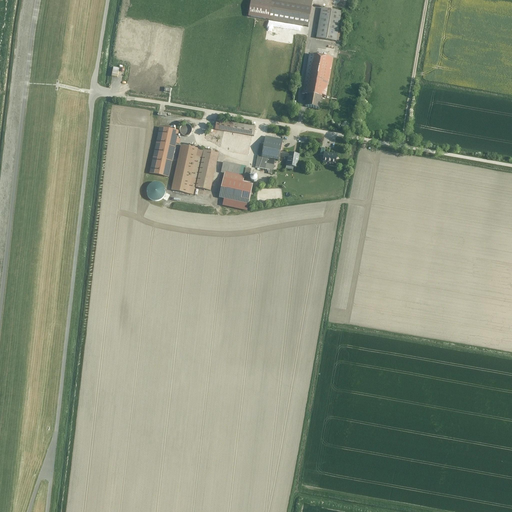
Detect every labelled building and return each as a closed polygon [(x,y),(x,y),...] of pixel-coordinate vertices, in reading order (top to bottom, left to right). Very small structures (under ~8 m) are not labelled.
[(309,27),(314,1),(306,0),(273,0),(270,20),(309,27)] [(343,12),(323,9),(317,38),(338,42),(343,12)] [(327,99),(334,59),(309,54),(302,95),(309,96),(324,99),(327,99)] [(309,96),(306,108),(322,110),(324,99),(309,96)] [(8,117),(5,140),(13,141),(12,155),(17,155),(18,145),(15,145),(15,141),(18,142),(20,123),(18,123),(18,120),(12,120),(13,117),(8,117)] [(255,137),(257,127),(218,121),(216,130),(219,131),(218,136),(231,138),(251,141),(253,137),(255,137)] [(192,132),(192,130),(192,128),(191,126),(189,125),(186,125),(184,125),(182,126),(181,128),(181,130),(181,133),(182,134),(184,136),(187,136),(189,136),(191,134),(192,132)] [(179,131),(160,127),(149,173),(169,177),(179,131)] [(216,140),(217,138),(217,136),(216,134),(215,132),(213,132),(211,132),(209,133),(208,135),(208,137),(209,139),(210,141),(212,141),(214,141),(216,140)] [(284,140),(266,137),(264,149),(262,158),(275,160),(281,161),(281,158),(282,152),(284,140)] [(229,150),(249,154),(251,141),(231,138),(229,150)] [(204,151),(182,147),(173,191),(195,195),(197,188),(204,151)] [(264,149),(258,148),(255,168),(273,171),(275,160),(262,158),(264,149)] [(212,191),(220,154),(204,151),(197,188),(212,191)] [(298,169),(301,154),(282,152),(281,158),(288,158),(287,167),(298,169)] [(337,163),(339,154),(325,152),(324,162),(337,163)] [(247,168),(224,163),(223,171),(225,171),(245,175),(247,168)] [(245,175),(225,171),(220,199),(224,199),(247,204),(249,204),(253,186),(244,184),(245,175)] [(148,189),(148,192),(150,195),(152,197),(155,198),(158,198),(161,197),(163,196),(165,193),(166,190),(165,187),(164,185),(162,182),(160,181),(157,181),(154,181),(152,182),(150,184),(149,186),(148,189)] [(247,204),(224,199),(222,206),(246,210),(247,204)]
